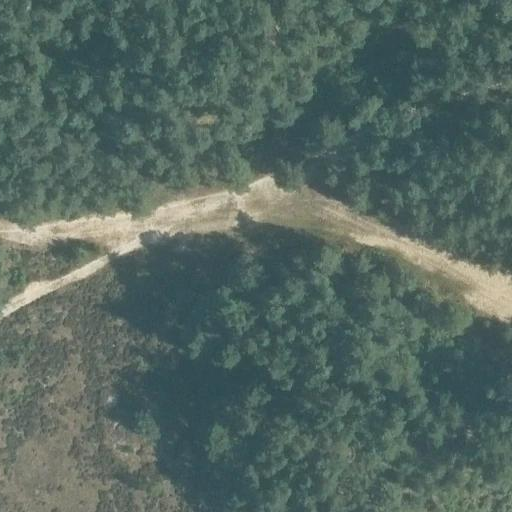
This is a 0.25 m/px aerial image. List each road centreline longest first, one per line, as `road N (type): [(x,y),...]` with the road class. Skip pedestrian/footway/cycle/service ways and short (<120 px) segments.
road 1 (track): [(266,213),(321,160),(381,126),(511,83)]
road 2 (track): [(266,213),(511,284)]
road 3 (track): [(174,224),(0,312)]
road 4 (track): [(0,220),(174,224)]
